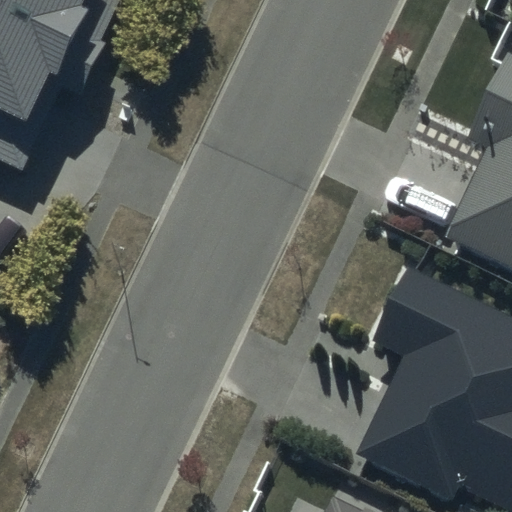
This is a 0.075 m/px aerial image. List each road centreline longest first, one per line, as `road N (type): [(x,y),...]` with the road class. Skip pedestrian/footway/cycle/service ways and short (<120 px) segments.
road 1 (residential): [(93,511),(223,242)]
road 2 (unclassified): [(223,242),(339,0)]
